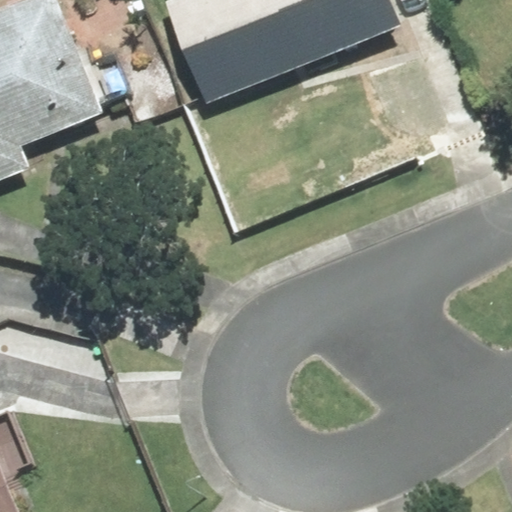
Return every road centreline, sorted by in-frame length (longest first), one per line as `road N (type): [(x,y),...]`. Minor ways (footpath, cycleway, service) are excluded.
road 1 (residential): [(339,293),(257,330),(236,381),(246,424),(267,449),(312,467),(376,465),(469,416)]
road 2 (residential): [(511,226),(339,293)]
road 3 (residential): [(469,416),(339,293)]
